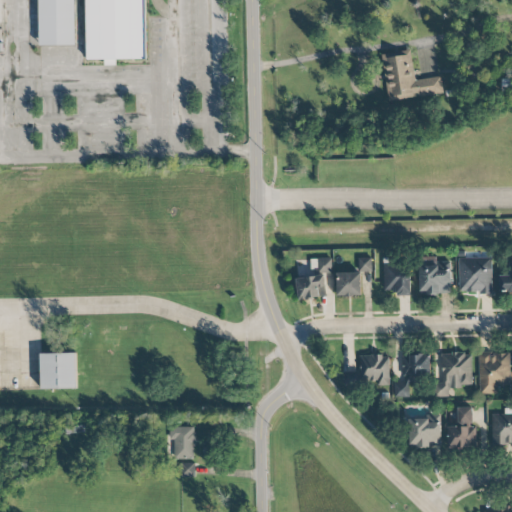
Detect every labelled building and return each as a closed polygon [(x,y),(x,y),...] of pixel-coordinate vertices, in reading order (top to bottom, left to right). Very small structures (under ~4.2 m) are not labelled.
[(40,0),(41,45),(76,45),(76,0),(40,0)] [(146,59),(145,0),(85,0),(86,59),(146,59)] [(382,54),(388,101),(443,93),(441,77),(415,80),(411,50),(382,54)] [(511,80),(502,80),(502,92),(511,92),(511,80)] [(451,262),(438,262),(437,257),(419,258),(420,294),(451,294),(451,262)] [(318,258),(318,268),(316,268),(316,273),(332,273),(332,258),(318,258)] [(372,258),(359,258),(359,271),(371,272),(372,258)] [(492,293),(492,258),(459,258),(459,293),(492,293)] [(383,262),(384,295),(411,295),(410,261),(383,262)] [(511,261),(510,262),(511,275),(499,275),(500,293),(511,292),(511,261)] [(361,273),(337,273),(336,296),(361,296),(361,273)] [(296,280),(299,300),(319,298),(319,296),(326,295),(323,276),(296,280)] [(480,353),(481,394),(499,393),(499,384),(510,384),(509,353),(496,354),(496,356),(492,356),(492,352),(480,353)] [(471,387),(471,353),(442,353),(442,383),(435,383),(435,397),(449,397),(449,387),(471,387)] [(42,354),(42,389),(78,388),(78,354),(42,354)] [(389,355),(360,356),(360,380),(374,380),(374,386),(389,386),(389,355)] [(402,356),(403,377),(431,376),(430,355),(402,356)] [(448,449),(476,448),(476,425),(473,426),(472,407),(457,407),(458,427),(447,427),(448,449)] [(511,445),(511,410),(505,411),(505,414),(492,414),(492,445),(511,445)] [(409,420),(410,447),(440,446),(439,419),(409,420)] [(194,427),(169,427),(169,441),(175,441),(175,459),(194,459),(194,427)] [(195,477),(195,463),(181,463),(181,478),(195,477)]
